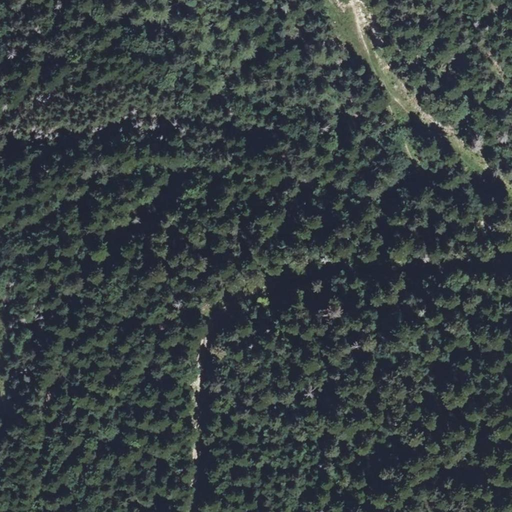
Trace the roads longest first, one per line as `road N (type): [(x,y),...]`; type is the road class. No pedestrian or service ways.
road 1 (track): [(193,511),(201,358),(228,312),(265,289),(340,272),(511,262)]
road 2 (track): [(511,194),(389,89),(365,46),(354,0)]
road 3 (track): [(389,89),(436,158),(444,192),(408,213)]
